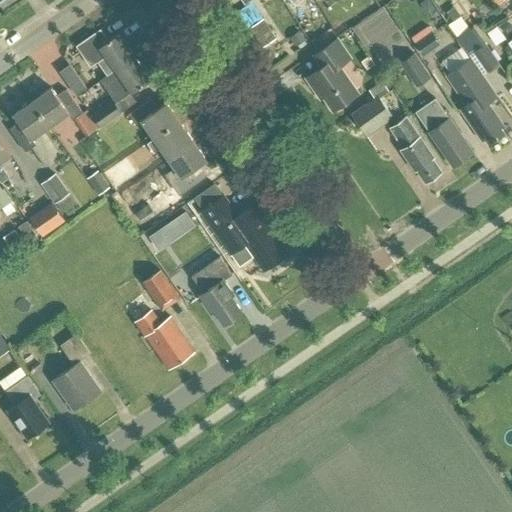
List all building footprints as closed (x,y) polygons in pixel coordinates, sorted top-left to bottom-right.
[(0,0),(0,9),(13,0),(0,0)] [(262,46),(273,39),(261,21),(250,28),(262,46)] [(411,34),(425,53),(443,41),(430,21),(411,34)] [(107,55),(116,69),(134,56),(119,33),(109,40),(101,28),(76,45),(86,59),(90,56),(95,63),(107,55)] [(483,44),(472,28),(459,37),(471,53),(483,44)] [(302,29),(289,39),(296,48),(309,39),(302,29)] [(339,65),(351,57),(337,38),(314,54),(321,65),(306,75),(316,90),(319,88),(334,109),(357,93),(339,65)] [(486,43),(474,51),(488,71),(499,63),(486,43)] [(400,62),(417,86),(432,76),(415,51),(400,62)] [(134,56),(116,69),(104,78),(119,100),(132,92),(132,93),(151,80),(134,56)] [(482,140),(487,137),(491,142),(505,133),(501,127),(505,125),(485,97),(494,91),(471,58),(447,74),(467,104),(460,109),(482,140)] [(73,65),(63,72),(78,94),(88,87),(73,65)] [(33,101),(50,126),(69,113),(73,119),(84,111),(69,89),(57,94),(52,87),(33,101)] [(351,114),(366,137),(393,118),(378,95),(351,114)] [(436,97),(416,111),(454,166),(473,152),(436,97)] [(153,135),(178,118),(167,102),(160,106),(152,98),(129,114),(136,125),(143,120),(153,135)] [(10,129),(26,152),(38,144),(33,138),(50,126),(33,101),(15,113),(20,120),(10,129)] [(113,101),(92,115),(100,127),(121,112),(113,101)] [(390,127),(404,147),(401,149),(416,170),(417,169),(426,181),(428,180),(431,180),(436,177),(437,174),(441,171),(432,159),(434,157),(407,116),(390,127)] [(161,146),(171,161),(196,144),(178,118),(153,135),(155,138),(148,142),(154,151),(161,146)] [(0,137),(0,169),(4,167),(1,163),(12,155),(0,137)] [(196,144),(171,161),(181,176),(174,180),(182,191),(205,175),(200,165),(207,160),(196,144)] [(97,170),(88,177),(99,194),(109,187),(97,170)] [(43,182),(56,203),(71,193),(58,172),(43,182)] [(216,182),(193,197),(202,210),(224,194),(216,182)] [(1,190),(0,190),(0,208),(9,202),(1,190)] [(246,242),(265,270),(277,261),(280,263),(283,263),(286,262),(287,258),(286,255),(289,253),(273,228),(274,227),(257,202),(239,215),(224,194),(202,210),(231,253),(246,242)] [(51,201),(28,217),(39,234),(62,218),(51,201)] [(167,223),(176,237),(195,225),(185,210),(167,223)] [(26,222),(19,226),(23,232),(30,228),(26,222)] [(14,230),(3,237),(9,245),(19,238),(14,230)] [(214,307),(225,323),(243,310),(233,295),(235,294),(225,279),(234,273),(221,255),(192,275),(203,291),(200,293),(211,309),(214,307)] [(183,298),(163,269),(145,281),(165,310),(183,298)] [(151,331),(175,365),(191,355),(187,350),(192,347),(172,317),(162,324),(153,310),(137,321),(146,335),(151,331)] [(76,364),(54,379),(75,410),(103,391),(82,360),(92,354),(79,334),(62,345),(76,364)] [(11,408),(30,436),(50,422),(34,399),(41,394),(29,376),(12,388),(18,403),(11,408)]
